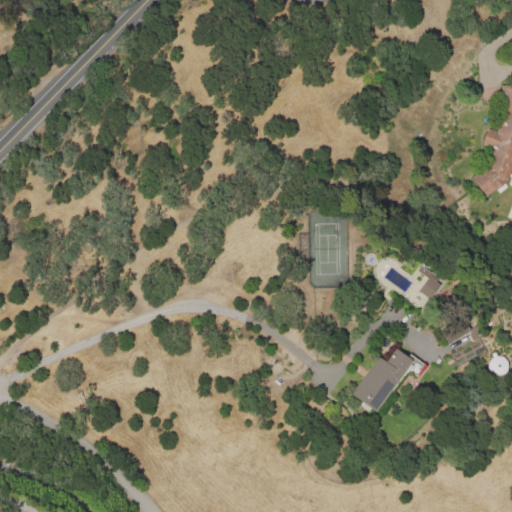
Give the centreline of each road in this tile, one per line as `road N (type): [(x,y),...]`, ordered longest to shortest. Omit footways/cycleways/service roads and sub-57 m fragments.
road 1 (secondary): [(145,0),(0,152)]
road 2 (residential): [(0,393),(153,511)]
